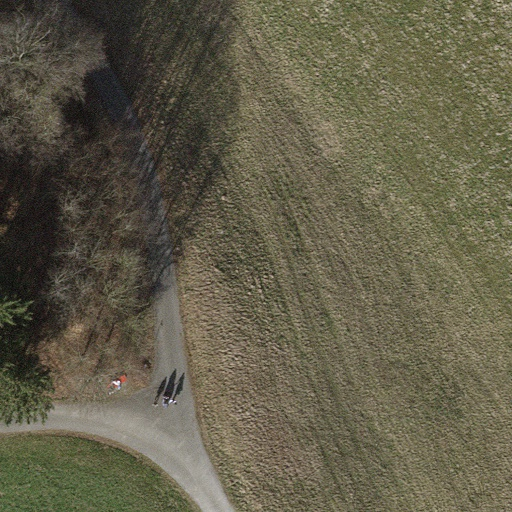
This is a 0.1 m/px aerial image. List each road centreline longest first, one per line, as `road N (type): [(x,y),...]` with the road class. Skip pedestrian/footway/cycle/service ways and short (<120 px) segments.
road 1 (track): [(56,0),(112,87),(152,191),(174,364),(175,406),(164,443)]
road 2 (track): [(164,443),(133,427),(83,419),(0,424)]
